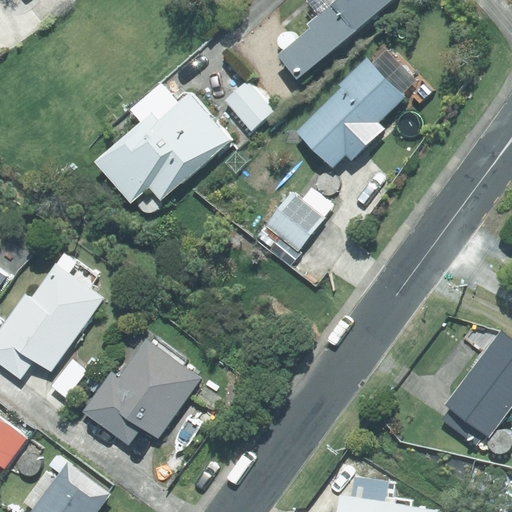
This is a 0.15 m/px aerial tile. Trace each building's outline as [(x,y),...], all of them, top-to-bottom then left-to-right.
[(315,23),(283,49),(302,72),(388,0),(335,0),(312,19),(315,23)] [(345,83),(301,127),(337,162),(371,128),(378,136),(390,123),(384,117),(407,94),(402,89),(409,82),(382,55),(376,61),(369,54),(343,81),(345,83)] [(228,97),(254,127),(275,108),(250,79),(228,97)] [(155,108),(100,156),(136,197),(155,180),(166,193),(233,135),(193,89),(161,115),(155,108)] [(283,234),(300,247),(336,202),(315,186),(305,198),(294,190),(268,222),(283,234)] [(268,222),(259,233),(274,246),(283,234),(268,222)] [(27,289),(0,328),(0,359),(23,376),(37,356),(53,367),(105,294),(71,269),(79,258),(66,249),(35,294),(27,289)] [(0,268),(0,285),(9,275),(0,268)] [(133,289),(123,302),(135,312),(145,299),(133,289)] [(449,399),(455,403),(444,417),(477,442),(488,428),(492,432),(511,406),(511,333),(504,327),(449,399)] [(95,372),(86,383),(97,391),(85,409),(131,441),(144,422),(160,434),(202,374),(149,336),(122,375),(113,369),(106,379),(95,372)] [(71,362),(53,384),(67,397),(86,375),(71,362)] [(0,459),(7,465),(31,433),(0,409),(0,459)] [(45,494),(31,511),(97,511),(115,488),(71,457),(68,461),(58,455),(52,464),(61,471),(58,475),(50,470),(37,488),(45,494)] [(345,489),(341,511),(439,511),(440,504),(345,489)]
